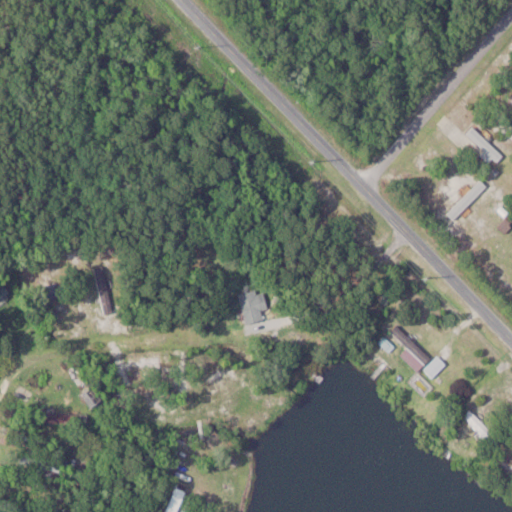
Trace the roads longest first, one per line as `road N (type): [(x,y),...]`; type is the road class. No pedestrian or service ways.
road 1 (residential): [(511,342),(182,0)]
road 2 (residential): [(364,187),(511,17)]
road 3 (residential): [(344,168),(474,0)]
road 4 (residential): [(0,378),(48,354),(184,335)]
